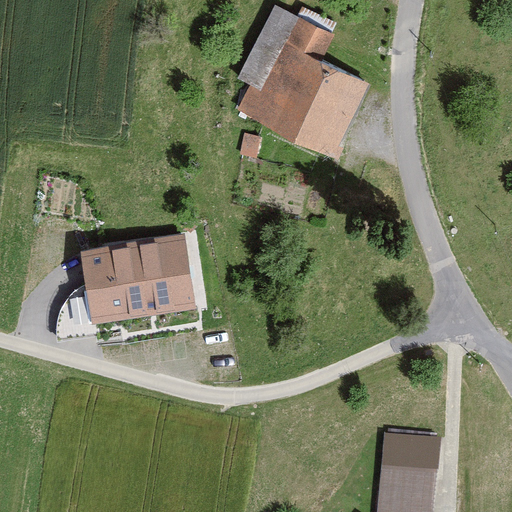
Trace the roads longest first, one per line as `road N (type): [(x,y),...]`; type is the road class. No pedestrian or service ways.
road 1 (residential): [(0,336),(232,396),(471,317)]
road 2 (residential): [(405,0),(401,111),(429,223),(471,317)]
